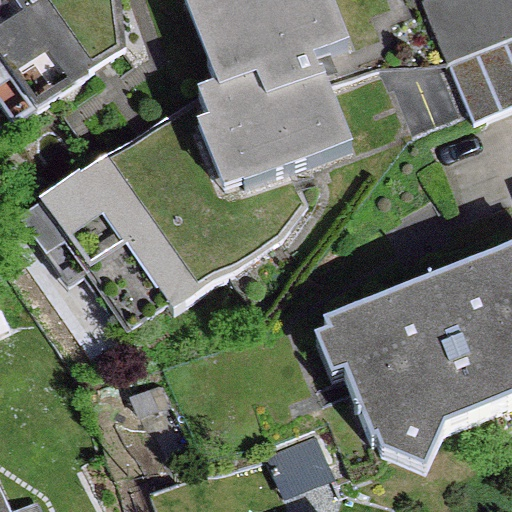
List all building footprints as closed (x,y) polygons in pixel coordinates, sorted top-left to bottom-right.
[(0,0),(0,77),(29,120),(108,65),(61,0),(0,0)] [(61,0),(108,65),(121,56),(116,4),(112,0),(61,0)] [(336,0),(189,0),(217,74),(198,82),(210,113),(198,117),(224,187),(290,163),(353,139),(324,62),(319,64),(314,50),(350,37),(336,0)] [(511,0),(428,0),(424,2),(450,65),(478,53),(507,41),(511,39),(511,0)] [(504,113),(511,109),(511,52),(507,41),(478,53),(504,113)] [(476,125),(504,113),(478,53),(450,65),(476,125)] [(192,106),(110,152),(205,289),(240,268),(281,241),(307,205),(290,163),(224,187),(198,117),(192,106)] [(135,339),(205,289),(110,152),(15,210),(70,285),(87,272),(135,339)] [(511,257),(320,333),(367,454),(372,452),(377,465),(420,484),(441,440),(509,413),(511,413),(511,257)] [(312,442),(267,461),(278,488),(323,469),(312,442)]
